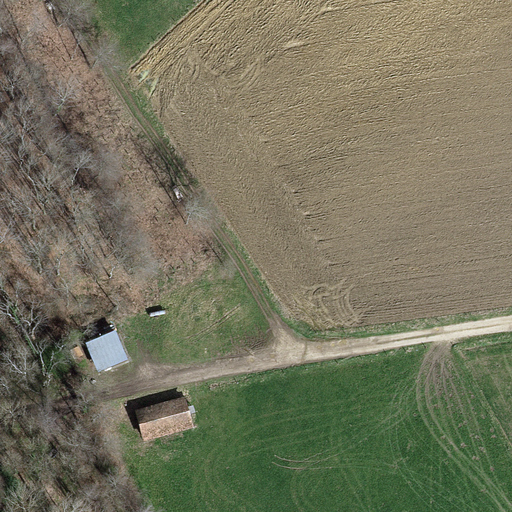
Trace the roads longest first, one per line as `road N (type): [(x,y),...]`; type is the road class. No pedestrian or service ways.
road 1 (track): [(0,413),(511,321)]
road 2 (track): [(297,356),(54,0)]
